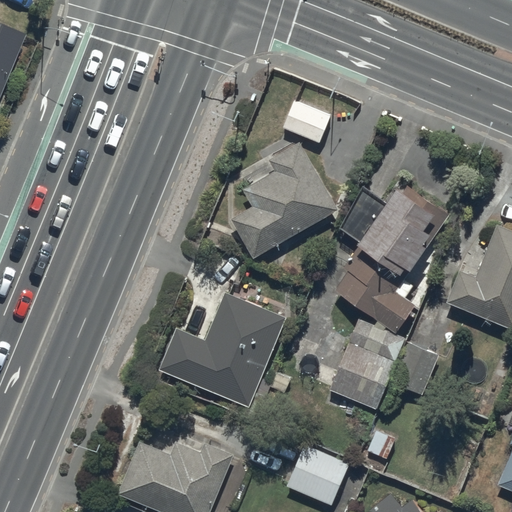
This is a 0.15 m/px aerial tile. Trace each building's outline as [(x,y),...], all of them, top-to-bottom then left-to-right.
[(0,88),(23,33),(0,23),(0,88)] [(294,98),(282,125),(321,141),(333,114),(294,98)] [(300,139),(268,157),(275,170),(243,188),(252,205),(231,216),(253,255),(338,207),(300,139)] [(396,331),(415,302),(394,288),(405,272),(401,269),(406,262),(411,266),(449,213),(402,180),(385,203),(362,187),(337,222),(361,239),(359,242),(360,243),(343,266),(349,270),(336,289),(396,331)] [(511,229),(497,223),(475,276),(460,270),(447,301),(511,327),(511,229)] [(286,316),(225,291),(206,338),(176,326),(158,368),(249,405),(286,316)] [(405,337),(358,317),(330,387),(377,407),(390,377),(422,391),(438,353),(404,339),(405,337)] [(396,436),(376,428),(367,449),(387,457),(396,436)] [(511,511),(511,436),(510,442),(511,443),(511,451),(498,483),(511,489),(511,505),(508,511),(511,511)] [(234,454),(205,441),(200,450),(177,440),(171,454),(141,441),(119,491),(167,511),(211,511),(213,511),(229,511),(249,466),(232,459),(234,454)] [(350,461),(305,442),(287,485),(332,504),(350,461)] [(391,492),(369,510),(370,511),(442,511),(440,509),(436,511),(423,511),(411,497),(402,505),(391,492)]
